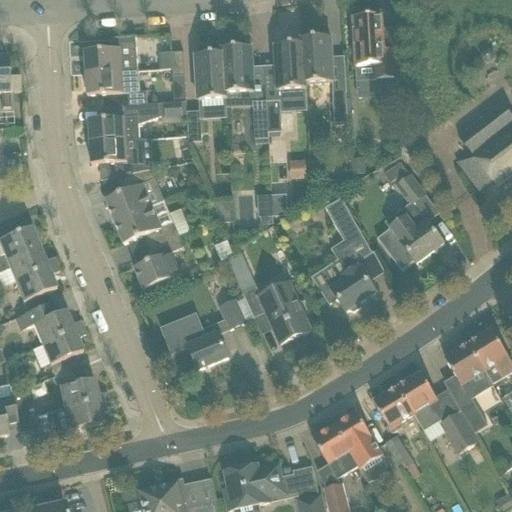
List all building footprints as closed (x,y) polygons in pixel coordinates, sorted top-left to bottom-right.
[(396,53),(384,54),(382,20),(354,22),(357,71),(377,70),(377,82),(398,81),(396,53)] [(87,77),(138,75),(136,39),(112,40),(112,48),(113,53),(85,54),(87,77)] [(331,40),(303,42),(306,92),(309,92),(309,86),(333,86),(331,40)] [(278,93),(306,92),(303,42),(302,42),(303,47),(299,47),(296,45),(287,45),(284,48),(275,49),(278,93)] [(226,102),(227,111),(228,111),(228,110),(227,110),(227,103),(227,97),(242,96),(242,102),(254,101),(251,50),(223,52),(226,102)] [(198,104),(226,102),(223,52),(223,57),(220,57),(216,54),(208,55),(204,58),(196,59),(198,104)] [(185,79),(185,74),(183,54),(171,55),(173,80),(185,79)] [(1,111),(2,111),(10,110),(7,60),(0,60),(0,97),(1,97),(1,111)] [(102,98),(102,111),(130,109),(148,108),(147,95),(140,95),(138,75),(87,77),(88,99),(102,98)] [(348,125),(347,115),(346,95),(333,96),(335,126),(348,125)] [(268,135),(267,104),(253,105),(255,142),(269,142),(268,135)] [(281,134),(280,104),(267,104),(268,135),(281,134)] [(139,128),(161,119),(160,106),(148,108),(130,109),(102,111),(103,122),(89,123),(91,146),(126,144),(140,143),(139,128)] [(511,118),(503,107),(495,113),(459,140),(471,155),(456,166),(480,195),(493,184),(497,188),(511,177),(511,118)] [(200,114),(187,115),(187,118),(189,145),(202,145),(200,114)] [(144,143),(140,143),(126,144),(91,146),(92,168),(106,167),(107,183),(123,180),(134,177),(150,173),(150,164),(145,165),(144,143)] [(106,203),(115,225),(152,210),(143,188),(156,183),(152,173),(150,173),(134,177),(123,180),(128,193),(106,203)] [(411,181),(399,191),(411,207),(412,208),(425,198),(411,181)] [(273,199),(274,219),(288,218),(287,198),(273,199)] [(384,236),(378,241),(402,274),(415,264),(417,267),(435,254),(441,250),(444,247),(432,231),(428,225),(426,226),(421,219),(434,210),(425,198),(412,208),(411,207),(402,214),(406,221),(392,232),(391,231),(384,236)] [(346,273),(319,290),(320,291),(330,308),(339,302),(347,315),(350,312),(354,315),(361,310),(360,306),(376,296),(370,287),(365,279),(356,266),(361,263),(372,257),(352,222),(341,202),(325,211),(344,245),(332,252),(346,273)] [(179,239),(165,205),(152,210),(115,225),(124,247),(147,238),(152,249),(179,239)] [(0,267),(39,251),(28,224),(17,229),(20,235),(0,243),(0,250),(3,259),(0,259),(0,267)] [(184,251),(179,239),(152,249),(157,261),(134,271),(144,294),(180,279),(171,256),(184,251)] [(15,285),(56,268),(53,261),(44,264),(39,251),(0,267),(0,276),(10,273),(15,285)] [(242,257),(228,263),(242,296),(256,290),(242,257)] [(56,292),(50,278),(59,274),(56,268),(15,285),(26,312),(40,306),(37,300),(56,292)] [(310,335),(302,316),(289,287),(261,299),(256,290),(242,296),(254,322),(267,316),(281,348),(310,335)] [(246,326),(235,303),(220,310),(229,331),(230,333),(246,326)] [(32,329),(40,348),(83,331),(80,324),(71,327),(65,314),(58,317),(54,305),(27,317),(15,322),(20,335),(32,329)] [(218,336),(206,342),(196,318),(162,332),(172,357),(188,350),(198,374),(229,361),(218,336)] [(85,338),(83,331),(40,348),(49,369),(50,368),(54,379),(80,369),(76,358),(82,355),(77,341),(85,338)] [(484,373),(495,367),(503,381),(511,375),(511,365),(492,333),(468,347),(484,373)] [(445,361),(455,378),(464,393),(473,387),(470,382),(484,373),(468,347),(445,361)] [(59,391),(64,412),(108,402),(106,395),(97,397),(94,383),(87,384),(80,369),(54,379),(59,391)] [(431,414),(441,408),(421,376),(397,390),(414,417),(424,434),(442,423),(437,415),(433,417),(431,414)] [(399,426),(414,417),(397,390),(374,405),(393,436),(402,431),(399,426)] [(27,406),(23,392),(12,396),(13,402),(15,408),(27,406)] [(6,431),(18,429),(15,408),(13,402),(0,404),(0,440),(8,438),(6,431)] [(110,410),(108,402),(64,412),(69,434),(103,426),(100,412),(110,410)] [(489,429),(472,402),(459,410),(471,428),(475,436),(489,429)] [(27,406),(15,408),(18,429),(19,436),(32,433),(27,406)] [(460,414),(440,427),(459,458),(479,446),(460,414)] [(357,415),(335,429),(350,454),(359,470),(360,473),(361,472),(370,486),(383,479),(384,478),(385,476),(386,474),(386,472),(387,470),(386,468),(382,460),(383,459),(357,415)] [(313,442),(333,475),(337,482),(359,470),(350,454),(335,429),(313,442)] [(387,447),(403,473),(414,466),(398,440),(387,447)] [(299,499),(297,493),(299,493),(296,477),(281,480),(278,469),(258,473),(257,468),(225,475),(229,493),(225,493),(228,511),(238,511),(270,505),(299,499)] [(216,511),(215,505),(184,511),(183,511),(178,485),(139,494),(143,511),(216,511)] [(325,491),(330,511),(348,511),(343,487),(325,491)] [(323,511),(321,499),(319,499),(300,504),(301,511),(323,511)]
